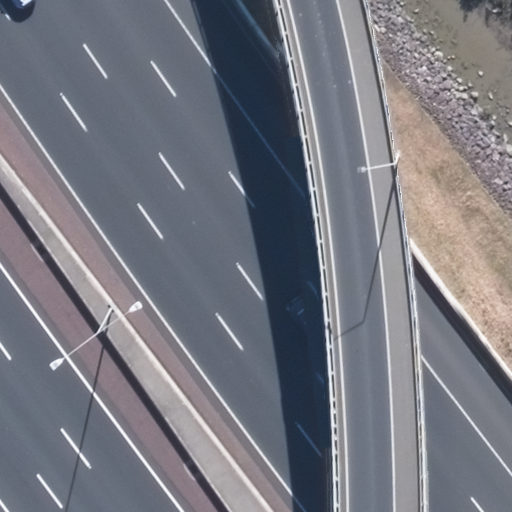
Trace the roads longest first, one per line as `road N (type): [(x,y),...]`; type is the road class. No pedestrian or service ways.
road 1 (motorway): [(54,0),(426,511)]
road 2 (motorway): [(331,0),(379,327),(387,511)]
